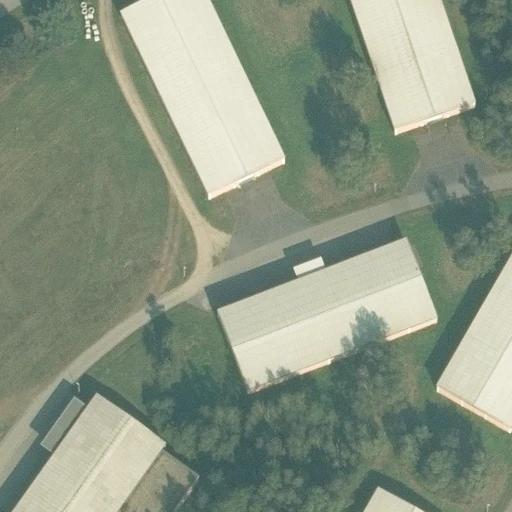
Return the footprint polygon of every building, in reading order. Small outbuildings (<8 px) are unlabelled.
[(283,165),(203,0),(162,0),(121,20),(208,201),(283,165)] [(436,0),(348,0),(395,136),(473,110),(436,0)] [(405,247),(218,319),(248,396),(435,324),(405,247)] [(511,262),(437,393),(509,435),(511,430),(511,262)] [(96,402),(17,511),(175,511),(197,482),(160,456),(164,450),(96,402)] [(405,511),(378,496),(368,511),(405,511)]
